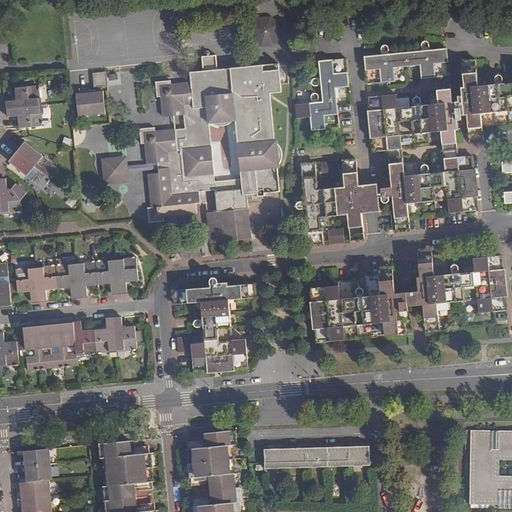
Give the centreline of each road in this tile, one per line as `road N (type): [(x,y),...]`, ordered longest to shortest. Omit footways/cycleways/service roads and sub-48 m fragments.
road 1 (residential): [(490,234),(180,268),(164,280),(161,307)]
road 2 (residential): [(168,401),(408,380)]
road 3 (residential): [(0,417),(168,401)]
road 4 (residential): [(0,320),(161,307)]
